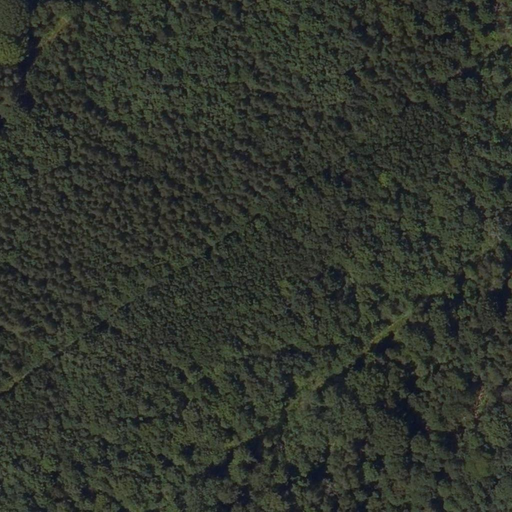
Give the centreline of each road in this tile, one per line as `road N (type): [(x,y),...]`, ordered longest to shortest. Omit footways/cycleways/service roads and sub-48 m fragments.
road 1 (track): [(0,399),(511,41)]
road 2 (track): [(0,129),(88,0)]
